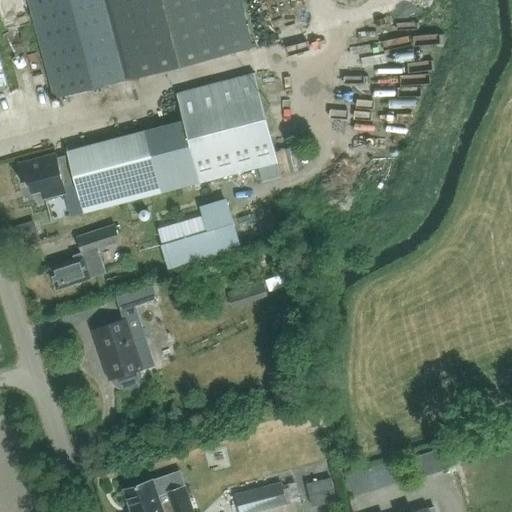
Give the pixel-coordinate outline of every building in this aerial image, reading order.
[(28,0),(54,99),(248,48),(235,0),(28,0)] [(183,124),(67,153),(68,157),(56,160),(55,156),(17,166),(22,187),(30,185),(32,194),(42,192),(44,200),(65,195),(63,187),(75,184),(83,215),(260,171),(277,166),(254,77),(176,96),(183,124)] [(277,166),(260,171),(263,182),(280,178),(277,166)] [(239,247),(226,201),(203,207),(210,230),(164,244),(170,267),(239,247)] [(72,255),(74,258),(49,266),(57,289),(106,273),(98,248),(120,241),(115,225),(77,238),(82,252),(72,255)] [(268,273),(272,285),(292,278),(288,266),(268,273)] [(263,281),(228,293),(233,308),(268,296),(263,281)] [(113,383),(117,387),(121,389),(126,389),(131,387),(135,384),(138,380),(139,375),(139,370),(153,365),(141,328),(129,331),(122,310),(157,299),(153,286),(116,297),(123,319),(93,329),(109,379),(111,379),(113,383)] [(420,478),(445,470),(442,464),(438,451),(438,449),(413,457),(420,478)] [(337,501),(331,478),(306,484),(312,507),(337,501)] [(160,499),(153,480),(126,489),(133,511),(194,511),(186,488),(171,493),(171,495),(160,499)] [(235,497),(239,511),(256,511),(287,503),(282,484),(235,497)]
